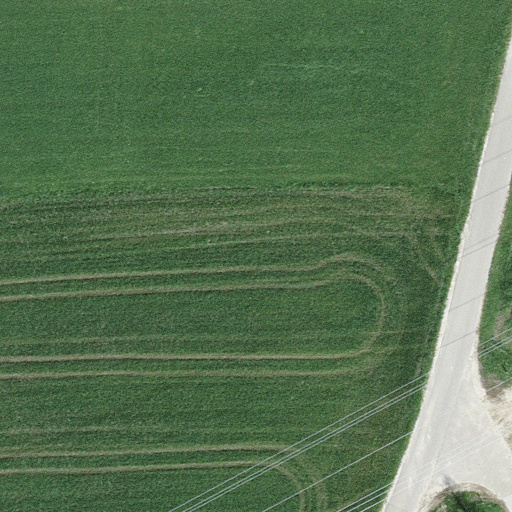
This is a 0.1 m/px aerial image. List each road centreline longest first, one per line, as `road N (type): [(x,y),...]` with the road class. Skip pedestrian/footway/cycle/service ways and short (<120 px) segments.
road 1 (unclassified): [(410,511),(443,459),(464,299),(511,96)]
road 2 (track): [(511,503),(443,459),(511,401)]
